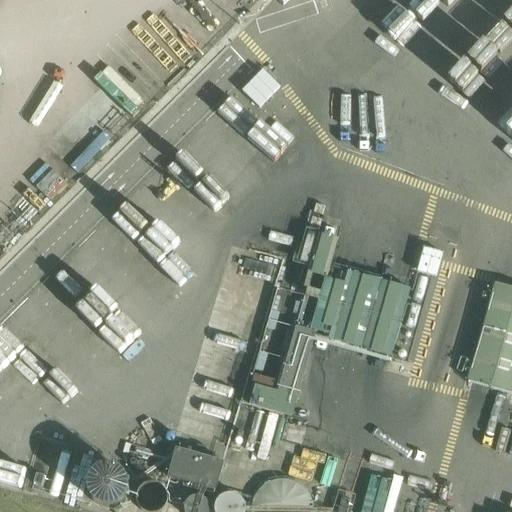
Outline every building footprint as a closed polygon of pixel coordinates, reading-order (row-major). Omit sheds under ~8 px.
[(306,300),(278,395),(298,400),(314,340),(390,361),(410,289),(347,272),(345,284),(328,279),(338,239),(319,234),(302,292),(306,293),(304,299),(306,300)] [(445,253),(421,247),(415,271),(439,277),(445,253)] [(511,288),(496,284),(466,380),(511,394),(511,288)] [(255,388),(250,408),(292,420),(298,400),(278,395),(255,388)] [(225,462),(176,448),(168,477),(217,490),(225,462)] [(121,479),(121,478),(120,471),(116,466),(111,462),(105,460),(97,461),(92,465),(88,470),(86,477),(87,484),(88,487),(90,490),(96,494),(99,495),(103,496),(109,495),(115,491),(119,486),(121,479)] [(165,491),(165,490),(164,483),(160,478),(155,474),(149,473),(145,473),(141,474),(136,477),(132,482),(131,485),(130,490),(131,496),(135,503),(140,506),(146,508),(151,508),(154,507),(159,504),(163,499),(165,495),(165,491)] [(313,511),(313,509),(311,502),(308,496),(305,491),(299,487),(293,483),(289,482),(281,481),(275,481),(269,483),(263,486),(258,490),(254,494),(250,500),(248,506),(247,511),(313,511)] [(214,504),(214,503),(213,497),(209,491),(206,489),(202,487),(196,486),(192,486),(188,488),(183,492),(180,498),(179,504),(180,511),(181,511),(211,511),(213,511),(214,504)] [(243,511),(246,499),(220,495),(217,511),(243,511)]
